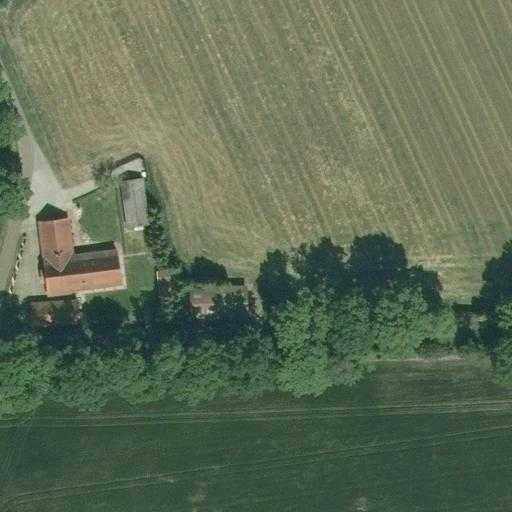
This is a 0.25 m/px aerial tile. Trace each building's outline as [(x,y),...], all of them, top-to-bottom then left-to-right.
[(124,183),(124,233),(148,233),(148,183),(124,183)] [(124,255),(77,257),(75,221),(44,222),(48,298),(126,294),(124,255)] [(155,274),(156,297),(180,296),(179,272),(155,274)] [(187,288),(187,319),(254,319),(254,288),(187,288)] [(35,304),(35,330),(87,331),(87,304),(35,304)]
